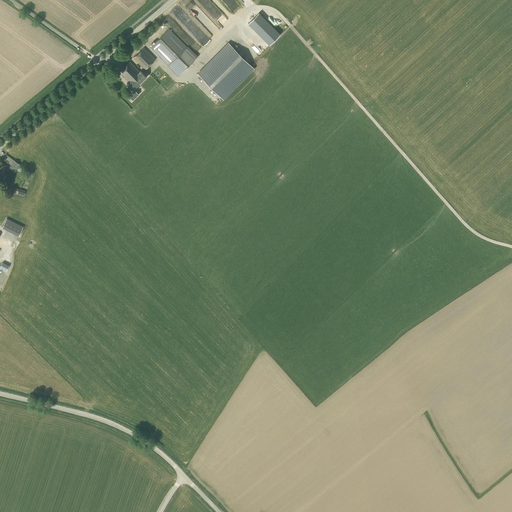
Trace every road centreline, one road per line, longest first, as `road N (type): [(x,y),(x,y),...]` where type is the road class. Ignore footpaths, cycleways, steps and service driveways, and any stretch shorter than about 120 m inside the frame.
road 1 (tertiary): [(0,146),(174,0)]
road 2 (unclassified): [(182,475),(117,426),(0,394)]
